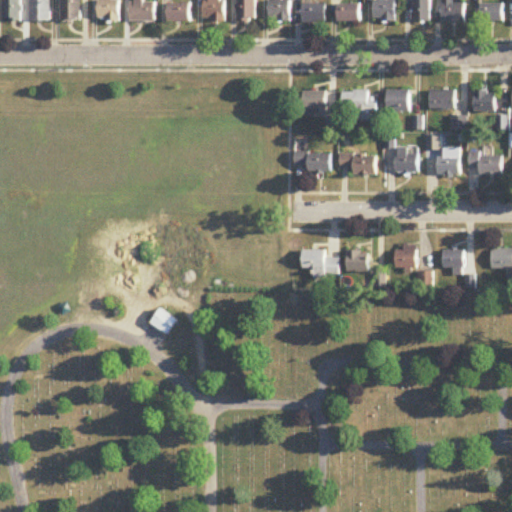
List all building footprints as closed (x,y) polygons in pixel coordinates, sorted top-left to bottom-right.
[(21,21),(21,0),(3,0),(4,21),(21,21)] [(50,22),(50,0),(30,0),(31,22),(50,22)] [(81,0),(60,0),(61,20),(81,20),(81,0)] [(106,0),(107,0),(99,0),(99,21),(121,21),(120,0),(106,0)] [(155,22),(155,3),(146,3),(145,0),(131,0),(131,22),(155,22)] [(210,0),(209,0),(205,0),(205,22),(225,22),(225,0),(210,0)] [(256,0),(238,0),(239,22),(256,22),(256,0)] [(292,20),(292,0),(287,0),(277,0),(278,0),(270,0),(270,20),(292,20)] [(396,0),(374,0),(374,21),(396,21),(396,0)] [(413,0),(413,21),(431,21),(430,0),(413,0)] [(443,22),(466,22),(466,4),(457,4),(457,0),(443,0),(443,22)] [(327,2),(303,2),(303,22),(327,22),(327,2)] [(168,23),(191,23),(191,3),(168,3),(168,23)] [(339,21),(361,21),(361,4),(339,4),(339,21)] [(504,21),(504,4),(481,4),(481,21),(504,21)] [(457,91),(431,91),(431,111),(457,111),(457,91)] [(327,116),(327,92),(304,92),(304,116),(327,116)] [(357,122),(372,122),(372,111),(377,111),(377,101),(370,101),(370,92),(344,92),(344,111),(357,111),(357,122)] [(388,92),(388,112),(410,112),(410,92),(388,92)] [(475,114),(497,114),(497,92),(475,92),(475,114)] [(399,173),(420,173),(420,148),(399,148),(399,173)] [(462,149),(439,149),(439,176),(462,176),(462,149)] [(309,174),(333,174),(333,154),(297,154),(297,167),(309,167),(309,174)] [(355,175),(379,175),(379,155),(341,155),(341,170),(355,170),(355,175)] [(471,171),(481,171),(481,175),(504,175),(504,156),(471,156),(471,171)] [(397,269),(418,269),(418,246),(405,246),(405,251),(397,251),(397,269)] [(511,249),(493,250),(493,269),(511,269),(511,249)] [(445,269),(455,269),(455,273),(466,273),(466,251),(445,251),(445,269)] [(327,252),(304,252),(304,270),(316,270),(316,277),(341,277),(341,259),(327,259),(327,252)] [(369,252),(349,252),(349,274),(369,274),(369,252)] [(434,288),(435,274),(421,273),(421,288),(434,288)] [(151,324),(168,336),(178,322),(161,310),(151,324)]
